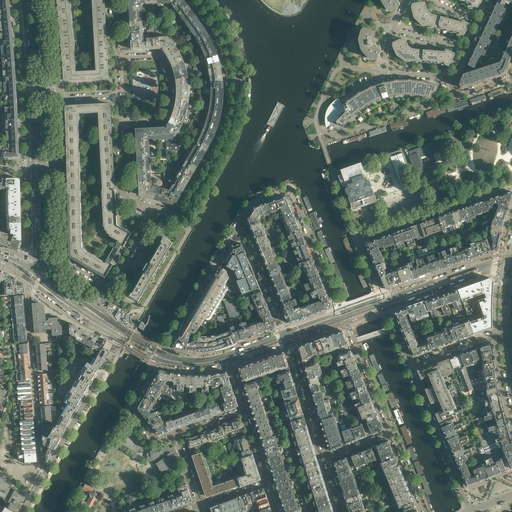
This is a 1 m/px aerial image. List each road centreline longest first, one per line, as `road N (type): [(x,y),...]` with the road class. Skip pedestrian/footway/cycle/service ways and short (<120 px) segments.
road 1 (residential): [(152,217),(181,205),(228,113),(218,40),(192,0)]
road 2 (residential): [(59,168),(59,253),(111,290),(152,217)]
road 3 (residential): [(380,294),(358,239),(511,186)]
road 4 (residential): [(236,230),(253,202),(292,195),(339,309)]
road 5 (residential): [(47,469),(39,462),(26,282)]
road 6 (tertiary): [(30,169),(20,0)]
road 7 (tertiary): [(162,352),(28,263)]
road 8 (residential): [(470,511),(410,366)]
road 9 (residential): [(119,123),(159,122),(170,83),(162,56),(115,55)]
road 10 (tertiary): [(27,278),(158,361)]
road 11 (residential): [(162,352),(236,230)]
road 12 (tertiary): [(507,254),(384,302)]
road 13 (tertiary): [(285,332),(211,356),(162,352)]
road 14 (tertiary): [(386,307),(505,265)]
road 15 (residential): [(325,460),(289,342)]
road 16 (residential): [(344,322),(391,433)]
